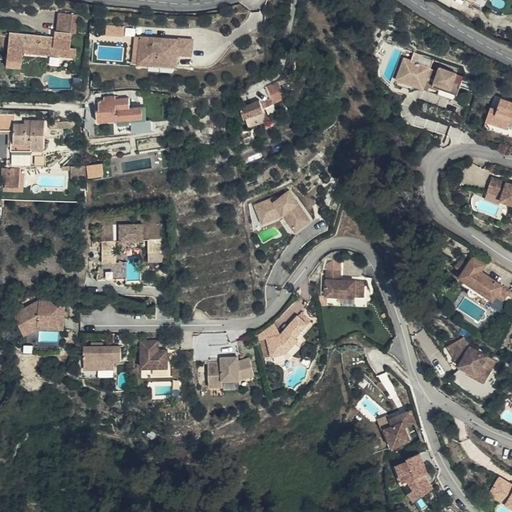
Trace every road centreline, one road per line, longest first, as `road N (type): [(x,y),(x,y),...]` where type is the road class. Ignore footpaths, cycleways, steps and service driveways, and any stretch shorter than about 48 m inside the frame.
road 1 (residential): [(101,323),(250,322),(266,316),(316,254),(358,242),(375,252),(424,391)]
road 2 (residential): [(511,261),(457,223),(433,188),(442,158),(458,149),(511,157)]
road 3 (residential): [(424,391),(435,455),(477,511)]
